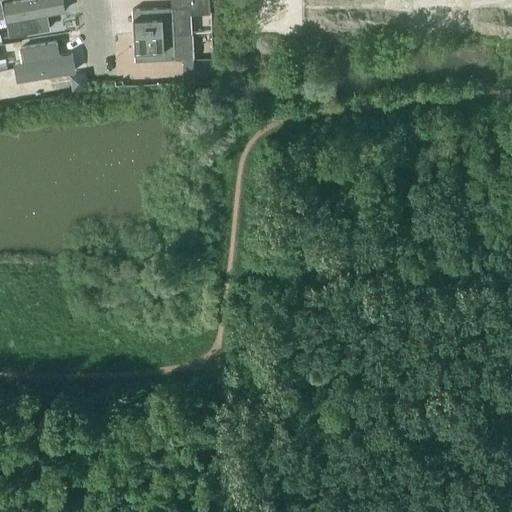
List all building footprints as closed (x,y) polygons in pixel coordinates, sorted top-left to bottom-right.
[(63,0),(19,0),(4,3),(10,34),(68,23),(63,0)] [(191,5),(192,13),(212,12),(210,0),(172,0),(173,6),(191,5)] [(0,34),(8,33),(3,2),(0,2),(0,34)] [(133,8),(134,34),(193,31),(192,13),(191,5),(173,6),(133,8)] [(194,57),(193,31),(134,34),(135,60),(194,57)] [(71,38),(13,49),(19,80),(76,69),(71,38)] [(193,59),(183,60),(184,82),(195,81),(193,59)]
